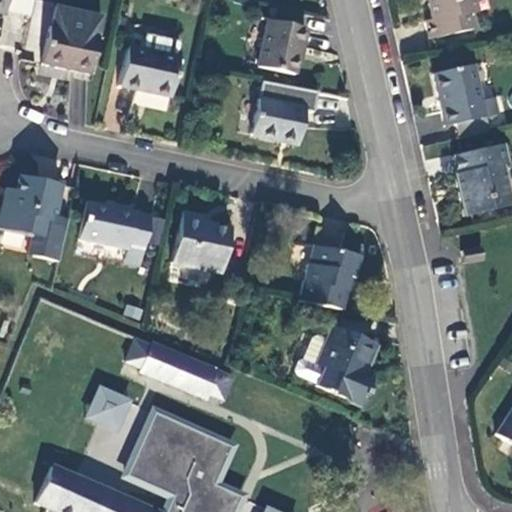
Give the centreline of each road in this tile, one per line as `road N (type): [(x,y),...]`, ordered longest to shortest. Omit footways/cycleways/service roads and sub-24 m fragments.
road 1 (residential): [(397,210),(0,130)]
road 2 (residential): [(397,210),(453,511)]
road 3 (residential): [(352,0),(397,210)]
